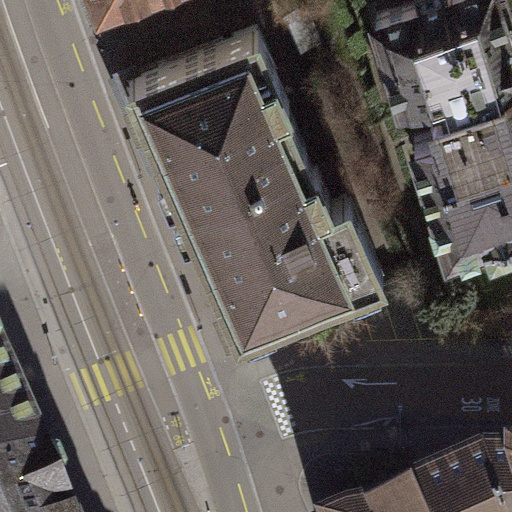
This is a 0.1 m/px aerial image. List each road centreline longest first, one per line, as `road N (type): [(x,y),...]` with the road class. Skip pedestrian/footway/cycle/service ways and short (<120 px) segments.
road 1 (tertiary): [(208,414),(93,130),(50,0)]
road 2 (residential): [(208,414),(305,398),(511,394)]
road 3 (tertiary): [(46,237),(156,511)]
road 4 (tertiary): [(0,114),(46,237)]
